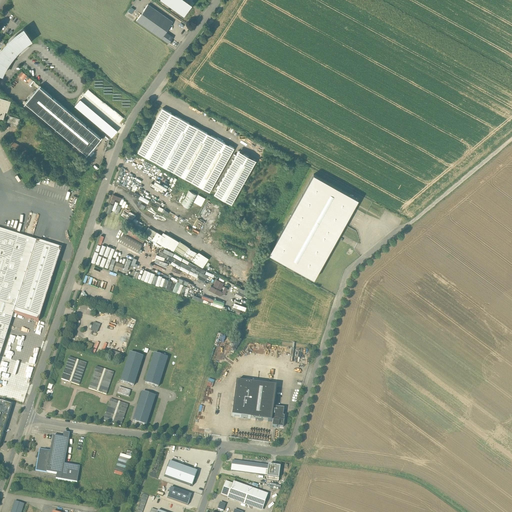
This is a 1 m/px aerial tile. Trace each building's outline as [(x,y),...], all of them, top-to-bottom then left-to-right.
[(185,0),(160,0),(182,15),(190,3),(185,0)] [(172,22),(148,5),(136,21),(161,38),(165,32),(172,22)] [(0,51),(0,73),(2,74),(4,70),(6,67),(7,65),(9,61),(12,57),(15,54),(19,50),(21,52),(24,49),(28,47),(26,44),(31,40),(26,33),(23,29),(19,32),(15,35),(11,39),(8,41),(6,44),(3,42),(0,45),(0,46),(2,49),(0,51)] [(165,32),(161,38),(168,44),(173,37),(165,32)] [(17,75),(23,80),(27,76),(21,70),(17,75)] [(67,110),(53,98),(53,97),(52,97),(39,86),(25,103),(38,113),(38,115),(39,115),(72,142),(72,144),(74,144),(86,154),(87,155),(101,138),(101,137),(100,138),(88,127),(88,126),(86,126),(67,110)] [(9,102),(1,99),(0,103),(0,117),(2,118),(5,110),(4,110),(4,108),(7,109),(9,102)] [(162,108),(137,152),(155,162),(180,118),(162,108)] [(20,119),(9,115),(7,122),(17,125),(20,119)] [(180,118),(155,162),(173,172),(198,128),(180,118)] [(198,128),(173,172),(191,182),(216,138),(198,128)] [(216,138),(191,182),(209,192),(234,148),(216,138)] [(238,151),(214,194),(231,204),(256,160),(238,151)] [(358,199),(313,175),(269,254),(314,279),(344,224),(358,199)] [(201,205),(204,198),(188,190),(181,204),(190,209),(193,202),(201,205)] [(111,195),(105,214),(114,217),(111,227),(118,229),(121,221),(118,220),(122,210),(119,209),(123,199),(119,197),(118,201),(114,200),(115,196),(111,195)] [(203,266),(208,257),(165,234),(164,236),(148,227),(143,235),(203,266)] [(0,356),(14,314),(37,242),(37,241),(0,229),(0,356)] [(143,242),(123,231),(118,241),(137,252),(143,242)] [(37,242),(14,314),(38,322),(61,249),(37,241),(37,242)] [(222,285),(223,282),(215,278),(212,286),(210,285),(208,289),(220,295),(221,292),(224,293),(227,288),(222,285)] [(243,296),(246,291),(238,286),(235,292),(243,296)] [(194,295),(191,294),(190,298),(202,301),(204,290),(196,289),(194,295)] [(226,309),(228,303),(211,297),(209,301),(205,300),(204,302),(226,309)] [(100,325),(94,323),(91,330),(97,333),(100,325)] [(121,355),(110,351),(108,356),(120,360),(121,355)] [(120,382),(133,386),(142,357),(129,353),(120,382)] [(145,383),(158,387),(167,358),(154,354),(145,383)] [(86,363),(69,357),(61,379),(79,385),(86,363)] [(114,373),(96,367),(88,389),(106,395),(114,373)] [(276,387),(236,382),(232,417),(272,422),(272,421),(273,408),(276,387)] [(128,396),(130,391),(119,387),(117,392),(128,396)] [(133,421),(146,425),(155,396),(142,392),(133,421)] [(128,405),(110,399),(103,421),(121,427),(128,405)] [(1,402),(0,406),(0,443),(2,438),(3,435),(4,435),(3,434),(8,419),(9,418),(8,417),(9,415),(12,405),(2,402),(1,402)] [(284,409),(273,408),(272,421),(273,422),(272,428),(279,428),(279,427),(283,428),(284,417),(283,417),(284,409)] [(63,438),(53,436),(50,451),(46,472),(57,474),(56,479),(77,483),(80,467),(64,464),(70,434),(64,433),(63,438)] [(50,451),(40,450),(36,471),(46,472),(50,451)] [(126,464),(128,456),(120,454),(117,461),(126,464)] [(233,460),(231,471),(267,476),(269,465),(233,460)] [(197,472),(170,462),(165,476),(192,486),(197,472)] [(116,464),(114,473),(121,475),(123,466),(116,464)] [(280,466),(269,465),(267,476),(267,480),(278,481),(280,466)] [(229,496),(233,485),(227,483),(222,494),(229,496)] [(267,495),(234,483),(233,485),(229,496),(228,498),(261,510),(267,495)] [(188,505),(191,495),(171,488),(167,497),(188,505)] [(21,511),(24,505),(14,502),(11,511),(21,511)]
